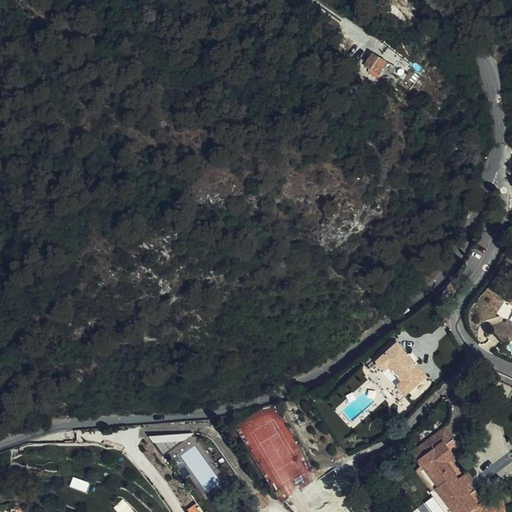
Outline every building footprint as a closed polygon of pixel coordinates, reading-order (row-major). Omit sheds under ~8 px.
[(452,279),(443,289),(449,295),(458,284),(452,279)] [(485,300),(499,285),(500,285),(496,282),(482,296),(485,300)] [(509,294),(511,290),(502,282),(500,285),(499,285),(509,294)] [(511,289),(511,290),(509,294),(499,285),(485,300),(494,310),(505,301),(511,305),(511,289)] [(489,315),(494,310),(485,300),(480,306),(489,315)] [(405,394),(426,374),(414,361),(415,360),(409,354),(408,355),(396,342),(375,361),(385,371),(389,367),(401,380),(396,384),(405,394)] [(385,371),(375,361),(368,367),(398,400),(405,394),(396,384),(401,380),(389,367),(385,371)] [(419,468),(433,489),(439,489),(467,489),(465,487),(472,481),(467,474),(463,477),(452,460),(455,457),(453,453),(460,448),(447,428),(413,451),(423,466),(419,468)] [(330,484),(323,470),(313,474),(320,488),(330,484)] [(439,489),(433,489),(433,490),(431,492),(444,511),(483,511),(483,506),(475,492),(471,495),(467,489),(439,489)]
